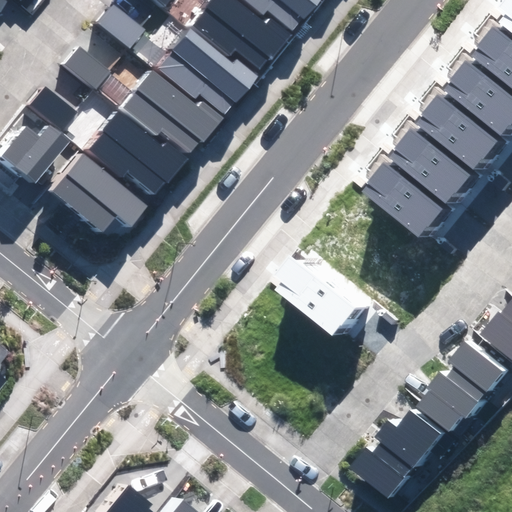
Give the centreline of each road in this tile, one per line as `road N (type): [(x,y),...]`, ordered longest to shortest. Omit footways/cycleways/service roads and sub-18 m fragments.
road 1 (tertiary): [(128,357),(416,0)]
road 2 (residential): [(290,492),(511,219)]
road 3 (residential): [(290,492),(128,357)]
road 4 (tertiary): [(3,511),(128,357)]
road 5 (residential): [(128,357),(0,251)]
